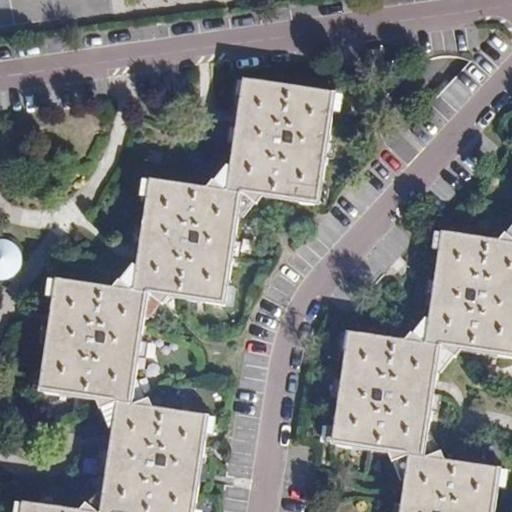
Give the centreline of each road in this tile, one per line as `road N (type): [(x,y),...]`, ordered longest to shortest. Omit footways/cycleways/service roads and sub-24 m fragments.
road 1 (residential): [(261,511),(287,331),(308,291),(511,76)]
road 2 (residential): [(121,58),(511,1)]
